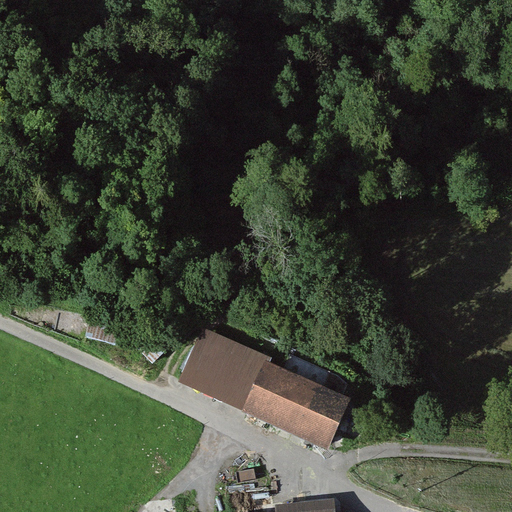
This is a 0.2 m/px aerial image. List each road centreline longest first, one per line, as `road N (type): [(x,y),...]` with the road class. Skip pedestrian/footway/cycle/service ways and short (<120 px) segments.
road 1 (track): [(323,470),(0,328)]
road 2 (track): [(511,458),(367,453),(323,470)]
